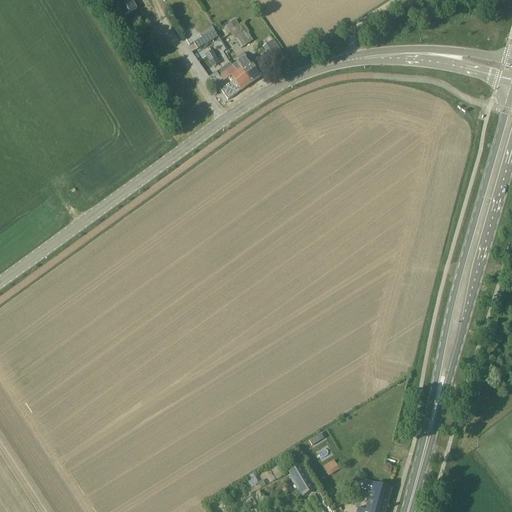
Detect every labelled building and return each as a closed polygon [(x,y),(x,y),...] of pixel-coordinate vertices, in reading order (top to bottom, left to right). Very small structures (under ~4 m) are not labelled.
[(131,0),(112,0),(122,18),(136,10),(131,0)] [(228,35),(230,33),(240,27),(239,26),(235,20),(223,28),(228,35)] [(244,24),(240,27),(230,33),(235,41),(242,49),(253,41),(248,34),(250,33),(244,24)] [(192,27),(183,32),(186,37),(195,32),(192,27)] [(194,43),(198,50),(218,38),(214,31),(194,43)] [(220,64),(213,51),(211,52),(207,54),(205,55),(213,68),(220,64)] [(240,61),(233,66),(238,72),(241,70),(251,84),(261,77),(244,53),(238,57),(240,61)] [(241,91),(251,84),(241,70),(238,72),(233,66),(231,63),(226,66),(215,74),(210,78),(217,87),(219,86),(228,100),(241,91)] [(334,461),(323,468),(329,476),(339,470),(334,461)] [(289,473),(303,497),(315,489),(301,465),(289,473)] [(384,511),(391,489),(374,484),(363,480),(355,476),(347,493),(357,498),(360,488),(372,492),(366,511),(384,511)] [(261,488),(266,486),(263,480),(258,483),(261,488)]
